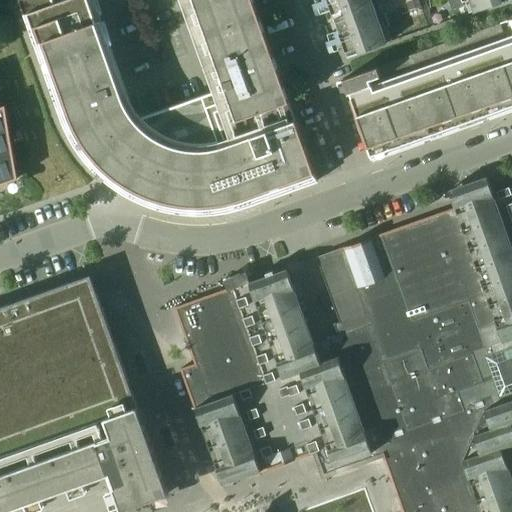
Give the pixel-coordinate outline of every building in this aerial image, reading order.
[(22,0),(73,142),(82,156),(93,169),(102,178),(104,179),(104,180),(105,180),(105,181),(106,181),(107,182),(108,183),(109,183),(109,184),(110,184),(110,185),(111,185),(112,186),(113,186),(113,187),(114,187),(114,188),(115,188),(116,188),(116,189),(117,189),(118,190),(119,190),(119,191),(120,191),(120,192),(121,192),(122,192),(122,193),(123,193),(124,194),(125,194),(125,195),(126,195),(127,195),(127,196),(128,196),(129,196),(129,197),(130,197),(131,197),(131,198),(132,198),(133,199),(134,199),(135,200),(136,200),(137,200),(137,201),(138,201),(139,201),(139,202),(140,202),(141,202),(142,203),(143,203),(144,203),(144,204),(145,204),(146,204),(146,205),(147,205),(148,205),(149,205),(149,206),(150,206),(151,206),(152,207),(153,207),(154,207),(155,208),(156,208),(157,208),(158,208),(159,209),(160,209),(161,209),(162,210),(163,210),(164,210),(165,210),(166,211),(167,211),(168,211),(169,211),(170,212),(171,212),(172,212),(173,212),(174,212),(175,212),(176,213),(177,213),(178,213),(179,213),(180,213),(181,213),(182,213),(196,214),(197,214),(198,214),(199,215),(201,214),(202,214),(203,214),(204,214),(205,214),(206,214),(207,214),(208,214),(209,214),(210,214),(211,214),(212,214),(213,214),(214,214),(215,214),(216,214),(217,213),(218,213),(219,213),(220,213),(221,213),(222,213),(223,213),(224,212),(225,212),(226,212),(227,212),(228,212),(229,211),(230,211),(231,211),(232,211),(233,211),(234,210),(235,210),(236,210),(237,210),(238,210),(238,209),(239,209),(240,209),(241,209),(242,208),(243,208),(244,208),(245,207),(246,207),(247,207),(248,206),(249,206),(250,206),(251,205),(252,205),(253,204),(254,204),(255,204),(256,204),(256,203),(318,181),(291,104),(278,68),(266,33),(253,0),(194,0),(213,53),(219,68),(226,87),(139,118),(96,0),(22,0)] [(315,0),(316,1),(312,3),(316,16),(332,10),(339,31),(328,35),(329,39),(325,40),(330,53),(334,52),(333,49),(344,45),(348,57),(387,43),(381,28),(390,25),(387,18),(385,12),(377,15),(371,0),(315,0)] [(409,11),(422,6),(419,0),(410,0),(406,2),(409,11)] [(461,0),(448,0),(452,10),(464,6),(463,2),(461,0)] [(461,0),(463,2),(469,0),(471,0),(475,11),(507,0),(461,0)] [(400,14),(387,18),(390,25),(391,28),(403,24),(400,14)] [(348,93),(349,93),(357,115),(356,115),(371,156),(373,155),(372,152),(399,142),(400,145),(432,134),(431,131),(458,121),(459,124),(491,113),(490,110),(511,102),(511,18),(343,79),(348,93)] [(0,184),(18,178),(6,105),(0,106),(0,184)] [(195,300),(175,307),(176,310),(177,309),(183,326),(182,326),(183,329),(184,329),(190,345),(189,345),(190,348),(191,348),(197,363),(195,363),(196,364),(184,369),(184,367),(181,368),(182,371),(183,371),(189,387),(188,388),(189,391),(190,390),(196,406),(195,407),(196,409),(197,409),(203,425),(201,425),(202,428),(203,428),(209,444),(208,444),(209,447),(210,447),(216,462),(215,463),(216,466),(217,465),(223,481),(221,482),(223,485),(227,484),(226,483),(241,478),(241,479),(244,478),(244,477),(258,471),(259,473),(262,472),(261,470),(269,468),(270,469),(272,468),(272,467),(282,463),(283,464),(286,463),(285,462),(293,459),(294,460),(297,459),(296,458),(314,452),(318,465),(323,479),(384,458),(384,459),(385,459),(391,475),(390,475),(391,478),(392,477),(397,493),(396,493),(397,496),(398,496),(404,511),(403,511),(402,511),(511,511),(511,188),(511,187),(494,193),(493,194),(490,183),(487,176),(449,189),(452,197),(456,207),(379,234),(333,250),(334,252),(318,257),(317,256),(316,257),(317,258),(317,257),(340,322),(336,323),(336,322),(334,323),(334,325),(335,325),(339,335),(327,339),(314,344),(288,270),(299,266),(298,263),(274,272),(273,270),(267,272),(267,274),(242,283),(240,275),(225,280),(228,288),(195,300)] [(342,216),(332,219),(338,241),(348,238),(342,216)] [(91,274),(0,306),(0,478),(114,437),(107,418),(138,407),(97,291),(91,274)] [(0,511),(115,511),(169,493),(152,446),(145,426),(114,437),(0,478),(0,511)]
